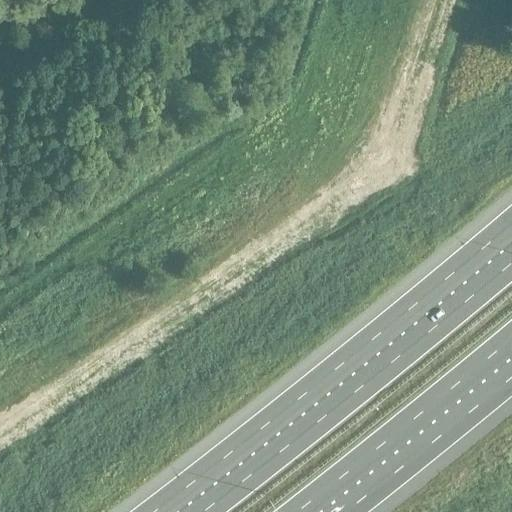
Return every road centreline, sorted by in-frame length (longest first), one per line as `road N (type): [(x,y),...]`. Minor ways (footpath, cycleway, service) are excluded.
road 1 (motorway): [(511,240),(173,511)]
road 2 (motorway): [(313,511),(511,352)]
